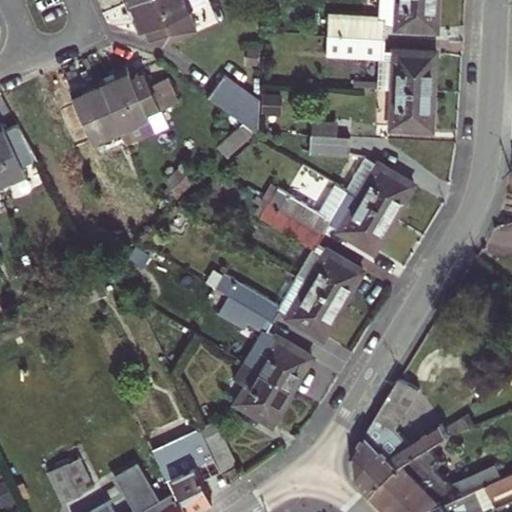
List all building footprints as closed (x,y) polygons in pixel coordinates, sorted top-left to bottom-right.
[(131,0),(126,2),(133,19),(136,17),(141,29),(149,26),(153,35),(166,40),(197,26),(190,8),(204,2),(202,0),(131,0)] [(398,26),(437,29),(437,0),(377,0),(377,16),(328,14),(327,34),(384,37),(384,25),(398,25),(398,26)] [(327,34),(326,54),(383,57),(383,49),(384,37),(327,34)] [(436,50),(397,49),(397,50),(396,60),(383,59),(381,59),(379,87),(395,88),(434,89),(436,50)] [(397,50),(383,49),(383,57),(383,59),(396,60),(397,50)] [(122,129),(128,142),(168,124),(150,84),(142,66),(130,72),(128,68),(117,74),(115,70),(99,78),(122,129)] [(226,71),(209,94),(258,131),(261,97),(226,71)] [(169,76),(150,84),(168,124),(186,116),(169,76)] [(99,78),(83,85),(84,88),(73,93),(94,141),(122,129),(99,78)] [(395,88),(379,87),(377,125),(393,126),(395,88)] [(432,128),(434,89),(395,88),(393,126),(393,127),(432,128)] [(260,116),(279,118),(281,95),(262,93),(260,116)] [(0,125),(0,182),(24,172),(21,164),(37,157),(17,122),(4,128),(3,124),(0,125)] [(351,136),(311,133),(310,151),(350,153),(351,136)] [(366,155),(346,188),(393,216),(413,182),(366,155)] [(346,188),(337,182),(321,210),(273,181),(264,197),(325,233),(330,224),(373,249),(393,216),(346,188)] [(298,275),(342,302),(362,268),(329,249),(328,249),(318,244),(325,233),(264,197),(254,212),(314,248),(298,275)] [(109,291),(98,270),(72,281),(83,303),(109,291)] [(323,336),(342,302),(298,275),(281,304),(225,270),(216,285),(229,293),(272,319),(278,308),(289,315),(289,316),(323,336)] [(265,331),(266,329),(272,319),(229,293),(219,312),(241,324),(245,319),(263,329),(265,331)] [(258,368),(277,336),(266,329),(265,331),(263,329),(245,361),(258,368)] [(277,336),(258,368),(291,388),(311,355),(278,335),(277,336)] [(239,401),(258,368),(245,361),(226,394),(239,401)] [(239,401),(238,402),(272,422),(291,388),(258,368),(239,401)] [(464,415),(447,426),(445,424),(411,445),(396,429),(421,389),(401,376),(355,452),(358,477),(373,493),(401,466),(433,446),(451,434),(471,426),(464,415)] [(464,415),(471,426),(477,424),(470,412),(464,415)] [(215,419),(200,426),(221,470),(222,473),(237,465),(215,419)] [(200,426),(154,448),(163,468),(169,478),(172,477),(189,511),(190,511),(212,497),(203,479),(221,470),(200,426)] [(420,511),(444,502),(464,494),(438,467),(445,459),(433,446),(401,466),(373,493),(389,509),(396,502),(406,511),(420,511)] [(117,511),(110,499),(86,451),(57,465),(75,495),(84,511),(117,511)] [(57,465),(49,469),(64,500),(75,495),(57,465)] [(163,468),(110,499),(117,511),(183,511),(175,498),(178,495),(169,478),(163,468)] [(486,511),(496,508),(491,495),(511,485),(511,473),(490,483),(466,493),(464,494),(444,502),(420,511),(486,511)] [(463,490),(466,493),(490,483),(480,473),(463,490)] [(22,498),(29,494),(23,481),(16,484),(22,498)] [(389,509),(391,511),(406,511),(396,502),(389,509)]
